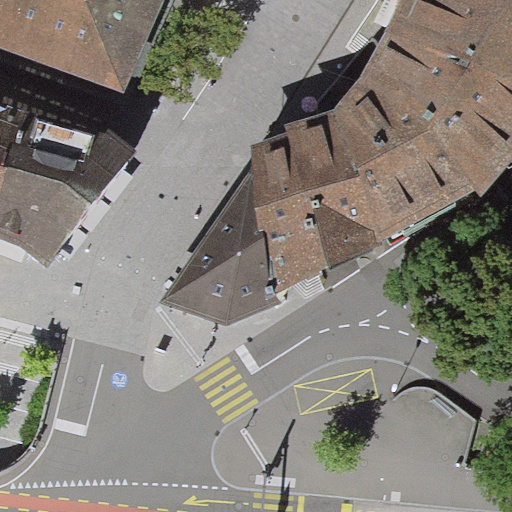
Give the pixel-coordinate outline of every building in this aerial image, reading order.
[(0,0),(0,50),(124,102),(153,34),(166,0),(0,0)] [(511,0),(408,0),(386,48),(508,95),(511,96),(511,0)] [(360,92),(451,165),(508,95),(386,48),(360,92)] [(349,104),(333,109),(366,213),(451,165),(360,92),(349,104)] [(451,165),(366,213),(381,246),(464,210),(475,203),(511,162),(511,96),(508,95),(451,165)] [(0,240),(49,267),(138,151),(0,100),(0,240)] [(286,124),(289,132),(328,271),(381,246),(366,213),(333,109),(286,124)] [(328,271),(289,132),(258,144),(251,146),(253,169),(273,297),(306,281),(328,271)] [(218,220),(161,302),(228,324),(275,307),(273,297),(253,169),(218,220)]
